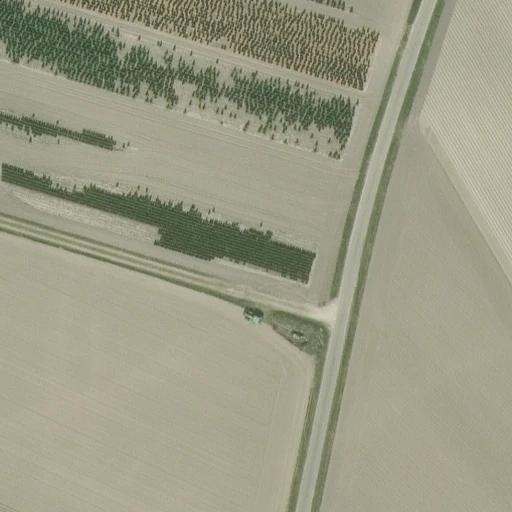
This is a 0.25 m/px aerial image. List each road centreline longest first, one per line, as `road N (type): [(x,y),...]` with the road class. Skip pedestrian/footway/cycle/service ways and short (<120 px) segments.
road 1 (unclassified): [(301,511),(372,174),(429,0)]
road 2 (track): [(341,320),(0,228)]
